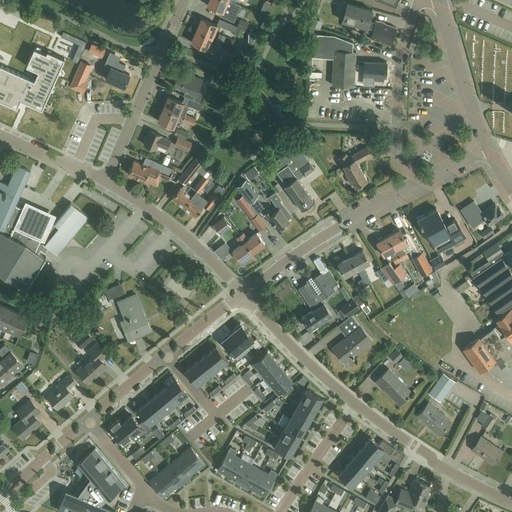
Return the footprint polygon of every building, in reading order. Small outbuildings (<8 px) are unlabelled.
[(238,5),(227,0),(209,0),(207,6),(222,12),(220,16),(234,21),(241,5),(239,4),(238,5)] [(372,10),(340,1),(337,11),(344,12),(342,20),(365,27),(362,34),(390,44),(396,27),(376,20),(375,23),(369,21),(372,10)] [(259,12),(265,15),(268,9),(262,6),(259,12)] [(196,30),(212,37),(217,24),(201,17),(196,30)] [(225,20),(222,26),(235,31),(238,26),(225,20)] [(207,49),(212,37),(196,30),(190,42),(207,49)] [(78,62),(87,41),(63,31),(60,36),(79,44),(72,60),(78,62)] [(217,39),(223,42),(228,44),(231,38),(219,33),(217,39)] [(311,57),(317,57),(333,58),(332,72),(331,84),(340,85),(340,84),(353,85),(355,51),(353,51),(352,41),(335,35),(318,34),(312,34),(311,57)] [(221,47),(223,42),(217,39),(215,44),(221,47)] [(92,43),(89,51),(102,56),(105,49),(92,43)] [(29,77),(20,99),(24,101),(29,103),(42,108),(42,107),(44,103),(50,91),(52,86),(57,74),(59,70),(64,58),(50,52),(48,51),(47,50),(46,53),(40,50),(35,48),(34,48),(26,65),(38,70),(36,75),(34,79),(29,77)] [(220,56),(219,59),(235,67),(239,59),(232,56),(222,52),(220,56)] [(123,88),(129,74),(121,70),(125,61),(109,54),(106,60),(111,62),(104,78),(117,83),(117,85),(123,88)] [(385,77),(386,62),(369,61),(369,62),(364,62),(364,68),(363,76),(368,76),(375,76),(374,80),(383,80),(383,77),(385,77)] [(81,83),(89,65),(81,62),(69,87),(82,93),(86,85),(81,83)] [(0,99),(17,107),(20,99),(29,77),(0,64),(0,99)] [(188,98),(193,100),(202,79),(193,75),(191,79),(178,73),(173,85),(185,90),(183,96),(188,98)] [(230,92),(233,83),(212,74),(209,83),(230,92)] [(186,105),(183,104),(184,102),(168,95),(163,108),(178,115),(183,117),(195,121),(196,118),(185,113),(188,106),(199,110),(202,103),(193,100),(188,98),(186,105)] [(173,127),(178,115),(163,108),(157,121),(173,127)] [(193,125),(195,121),(183,117),(182,120),(193,125)] [(185,139),(188,131),(176,127),(173,134),(185,139)] [(166,149),(170,140),(161,136),(161,135),(149,130),(144,144),(156,149),(158,145),(166,149)] [(188,151),(192,142),(177,136),(173,145),(188,151)] [(302,143),(270,163),(285,184),(284,185),(301,210),(314,200),(313,200),(298,179),(303,175),(304,175),(314,168),(304,154),(308,151),(302,143)] [(357,162),(370,155),(377,155),(377,146),(367,146),(348,157),(346,154),(339,158),(355,186),(360,183),(361,185),(368,181),(357,162)] [(195,157),(183,172),(191,178),(202,163),(195,157)] [(172,169),(162,164),(152,159),(149,166),(133,160),(128,173),(144,180),(146,175),(155,179),(158,172),(170,177),(172,169)] [(15,205),(30,171),(16,165),(8,185),(0,181),(0,274),(3,277),(11,281),(12,279),(27,286),(45,257),(38,252),(45,244),(57,254),(89,216),(71,201),(70,202),(71,202),(54,222),(15,205)] [(204,175),(198,182),(200,183),(203,186),(208,179),(209,179),(206,177),(204,175)] [(245,180),(237,186),(248,202),(257,196),(245,180)] [(198,182),(193,189),(195,191),(198,193),(203,186),(200,183),(198,182)] [(206,199),(202,203),(204,204),(203,205),(209,209),(224,189),(217,185),(206,199)] [(180,186),(171,198),(183,207),(192,195),(195,191),(193,189),(190,187),(186,191),(180,186)] [(192,195),(183,207),(195,216),(203,205),(204,204),(202,203),(206,199),(201,195),(198,193),(195,191),(192,195)] [(270,209),(264,213),(279,233),(285,229),(282,225),(289,221),(288,219),(291,216),(291,217),(292,216),(280,200),(281,199),(275,191),(269,196),(275,204),(278,208),(272,212),(270,209)] [(266,208),(257,196),(248,202),(257,214),(266,208)] [(474,200),(461,209),(473,226),(485,218),(488,223),(503,214),(498,206),(496,207),(495,204),(482,213),(474,200)] [(426,231),(433,244),(450,235),(455,243),(465,237),(455,219),(454,219),(455,221),(446,226),(443,222),(442,222),(439,218),(441,217),(436,209),(417,219),(420,224),(419,225),(421,227),(422,227),(424,232),(426,231)] [(259,230),(265,226),(257,214),(251,219),(259,230)] [(231,226),(223,216),(213,224),(220,234),(231,226)] [(484,238),(494,231),(490,226),(480,232),(484,238)] [(401,246),(407,242),(399,229),(398,230),(397,228),(393,230),(394,232),(388,235),(401,260),(407,257),(401,246)] [(240,235),(252,252),(264,243),(256,232),(247,239),(243,233),(240,235)] [(240,261),(252,252),(240,235),(236,238),(241,244),(232,250),(240,261)] [(378,241),(376,242),(384,255),(389,252),(395,263),(401,260),(388,235),(383,238),(382,236),(377,239),(378,241)] [(511,248),(504,254),(497,243),(483,252),(488,260),(470,272),(498,313),(511,303),(511,248)] [(231,250),(226,244),(217,250),(222,257),(231,250)] [(362,249),(350,256),(357,269),(361,278),(367,275),(362,266),(370,262),(362,249)] [(422,251),(411,257),(421,275),(432,269),(422,251)] [(446,264),(441,255),(431,261),(436,270),(446,264)] [(350,256),(337,263),(344,276),(357,269),(350,256)] [(388,262),(382,267),(389,278),(393,283),(406,274),(399,263),(392,268),(388,262)] [(381,267),(376,271),(383,282),(389,278),(382,267),(381,267)] [(337,283),(328,270),(322,274),(321,272),(312,278),(311,276),(306,279),(307,281),(298,287),(313,309),(301,317),(310,329),(331,314),(324,303),(325,302),(322,298),(335,290),(333,286),(337,283)] [(429,274),(431,279),(428,280),(430,283),(434,282),(439,279),(435,270),(431,272),(432,273),(429,274)] [(362,279),(366,286),(371,283),(367,276),(362,279)] [(361,288),(366,286),(362,279),(357,281),(361,288)] [(459,293),(470,285),(467,280),(455,288),(459,293)] [(108,299),(125,292),(121,283),(105,290),(108,299)] [(402,287),(398,290),(404,298),(408,295),(402,287)] [(360,305),(364,302),(358,293),(354,296),(360,305)] [(128,339),(151,330),(136,294),(117,302),(124,319),(120,320),(128,339)] [(342,307),(347,314),(348,316),(360,307),(354,298),(341,306),(342,307)] [(0,324),(20,333),(27,317),(27,316),(0,304),(0,324)] [(511,308),(511,309),(511,308),(495,320),(499,324),(479,338),(478,337),(462,348),(479,372),(495,360),(501,368),(506,364),(504,361),(511,355),(511,308)] [(348,317),(344,321),(338,325),(347,336),(344,338),(345,339),(341,342),(340,341),(332,347),(344,362),(372,340),(351,315),(348,317)] [(254,340),(240,323),(234,328),(235,329),(232,332),(247,350),(253,345),(256,348),(261,344),(256,338),(254,340)] [(81,348),(92,338),(86,330),(75,341),(81,348)] [(247,350),(232,332),(228,335),(227,334),(221,339),(237,358),(247,350)] [(88,382),(107,366),(101,359),(107,354),(97,343),(88,351),(92,355),(76,369),(88,382)] [(228,359),(216,345),(208,351),(220,366),(228,359)] [(273,357),(267,349),(253,361),(259,369),(273,357)] [(395,362),(403,355),(398,349),(390,355),(395,362)] [(0,360),(12,374),(22,364),(10,351),(0,360)] [(220,366),(208,351),(201,358),(212,372),(220,366)] [(35,364),(38,355),(32,353),(29,362),(35,364)] [(280,365),(273,357),(259,369),(265,376),(280,365)] [(212,372),(201,358),(193,364),(205,378),(212,372)] [(12,374),(0,360),(0,381),(1,383),(12,374)] [(197,384),(205,378),(193,364),(185,370),(197,384)] [(286,372),(280,365),(265,376),(263,378),(269,386),(272,384),(286,372)] [(411,392),(388,368),(376,381),(380,386),(381,385),(399,403),(411,392)] [(292,380),(286,372),(272,384),(278,392),(292,380)] [(57,408),(74,394),(68,388),(77,381),(70,373),(61,381),(62,383),(47,396),(57,408)] [(440,400),(454,381),(443,373),(429,393),(440,400)] [(173,375),(165,381),(168,385),(168,384),(180,399),(188,392),(173,375)] [(23,383),(15,386),(19,395),(26,393),(23,383)] [(168,385),(160,390),(172,405),(180,399),(168,384),(168,385)] [(322,397),(306,388),(301,398),(317,407),(322,397)] [(153,396),(165,411),(172,405),(160,390),(153,396)] [(165,411),(153,396),(146,403),(157,417),(165,411)] [(317,407),(301,398),(295,408),(311,417),(317,407)] [(22,438),(41,422),(35,415),(40,411),(30,399),(16,410),(23,417),(12,426),(22,438)] [(451,421),(429,402),(418,415),(418,414),(418,415),(432,427),(430,428),(439,435),(440,434),(440,433),(445,428),(446,427),(446,426),(449,422),(450,422),(451,421)] [(157,417),(146,403),(138,409),(150,423),(157,417)] [(311,417),(295,408),(290,417),(306,426),(311,417)] [(132,414),(122,422),(132,434),(135,438),(144,430),(147,433),(152,429),(144,419),(139,423),(132,414)] [(488,429),(495,419),(489,414),(481,425),(488,429)] [(290,417),(285,426),(301,435),(306,426),(290,417)] [(122,422),(119,419),(110,427),(122,442),(132,434),(122,422)] [(301,435),(285,426),(280,436),(296,445),(301,435)] [(170,434),(166,437),(170,443),(174,439),(170,434)] [(243,440),(248,443),(251,437),(246,434),(243,440)] [(296,445),(280,436),(274,446),(290,455),(296,445)] [(364,444),(378,456),(381,453),(382,454),(386,450),(390,454),(395,448),(382,439),(378,443),(371,436),(364,444)] [(493,463),(502,450),(480,436),(472,449),(493,463)] [(166,446),(170,443),(166,437),(162,441),(166,446)] [(248,443),(253,446),(256,440),(251,437),(248,443)] [(378,456),(364,444),(358,451),(372,463),(378,456)] [(145,450),(141,445),(132,453),(136,458),(145,450)] [(190,446),(180,455),(194,471),(204,463),(190,446)] [(100,502),(106,495),(108,497),(125,483),(95,447),(84,456),(78,461),(89,474),(91,476),(78,494),(75,493),(66,489),(63,496),(57,509),(63,511),(112,511),(114,509),(103,505),(102,504),(103,503),(100,502)] [(228,450),(218,469),(229,476),(240,457),(228,450)] [(270,456),(275,458),(279,452),(274,450),(270,456)] [(150,459),(154,456),(150,451),(146,454),(150,459)] [(372,463),(358,451),(351,458),(365,470),(372,463)] [(141,458),(146,463),(150,459),(146,454),(141,458)] [(180,455),(170,463),(184,480),(194,471),(180,455)] [(240,457),(229,476),(241,482),(251,463),(240,457)] [(365,470),(351,458),(345,466),(359,478),(365,470)] [(184,480),(170,463),(160,471),(174,488),(184,480)] [(251,463),(241,482),(252,488),(263,470),(251,463)] [(359,478),(345,466),(339,473),(353,485),(359,478)] [(263,470),(252,488),(264,495),(274,476),(263,470)] [(174,488),(160,471),(150,480),(163,497),(174,488)] [(426,493),(430,485),(414,479),(409,492),(401,489),(396,502),(412,508),(414,502),(423,506),(428,494),(426,493)] [(331,489),(335,492),(339,486),(334,483),(331,489)] [(339,486),(335,492),(340,495),(344,489),(339,486)] [(358,505),(361,499),(357,496),(353,502),(358,505)] [(324,511),(328,506),(316,499),(308,511),(324,511)] [(361,499),(358,505),(363,507),(366,501),(361,499)] [(391,511),(396,505),(385,499),(377,511),(391,511)]
